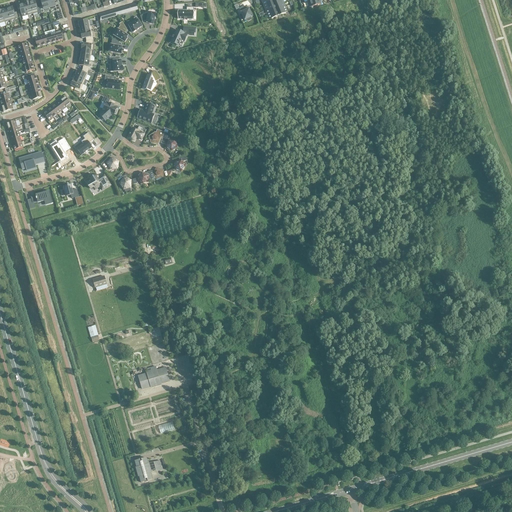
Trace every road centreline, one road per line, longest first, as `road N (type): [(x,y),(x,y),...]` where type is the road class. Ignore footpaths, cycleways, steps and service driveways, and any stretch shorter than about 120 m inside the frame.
road 1 (tertiary): [(0,311),(54,479)]
road 2 (tertiary): [(511,442),(349,489)]
road 3 (residential): [(117,134),(136,149),(159,149),(167,161),(130,172),(107,146)]
